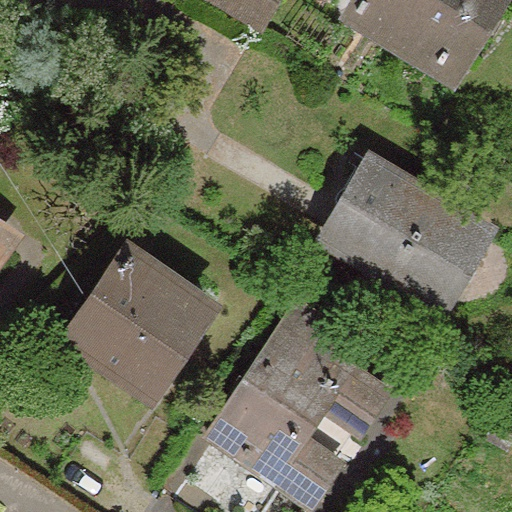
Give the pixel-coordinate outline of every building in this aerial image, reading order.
[(222,0),(266,26),(281,0),(222,0)] [(498,0),(352,0),(348,9),(453,73),(498,0)] [(499,228),(373,152),(321,239),(446,315),(499,228)] [(0,259),(24,226),(0,209),(0,259)] [(217,309),(123,244),(59,336),(153,402),(217,309)] [(301,301),(211,433),(313,502),(390,389),(335,352),(348,333),(301,301)]
